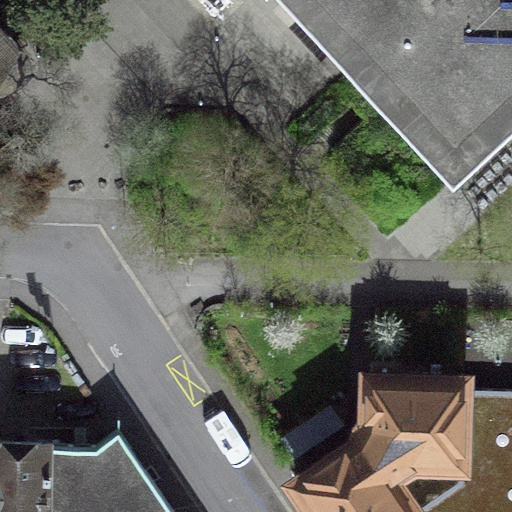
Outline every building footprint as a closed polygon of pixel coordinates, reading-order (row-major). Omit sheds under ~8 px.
[(511,0),(287,0),(452,177),(511,121),(511,0)] [(0,56),(10,41),(0,30),(0,56)] [(410,511),(415,509),(390,471),(414,457),(459,458),(461,388),(461,375),(369,374),(369,409),(359,435),(295,479),(317,511),(410,511)] [(511,511),(511,388),(461,388),(459,458),(459,479),(415,509),(410,511),(511,511)] [(97,443),(0,440),(0,511),(173,511),(117,427),(97,443)]
